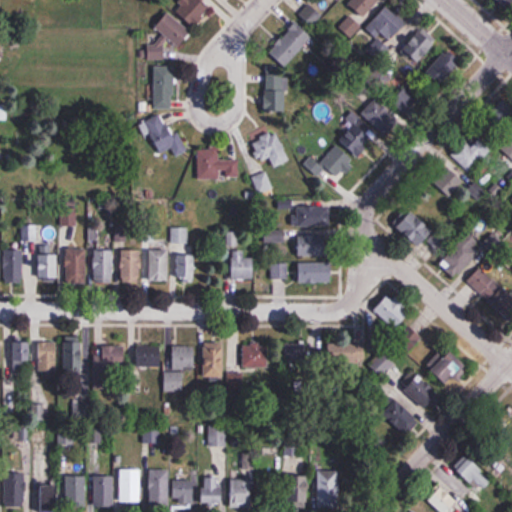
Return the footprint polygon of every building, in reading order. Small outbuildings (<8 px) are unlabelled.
[(193,26),(215,6),(210,0),(180,0),(174,6),(193,26)] [(380,0),(351,0),(348,3),(364,18),(380,0)] [(376,58),(411,19),(390,0),(365,29),(377,39),(367,50),(376,58)] [(511,9),(511,0),(499,0),(500,9),(511,9)] [(313,27),(323,15),(310,3),(299,16),(313,27)] [(193,32),(168,12),(155,28),(163,35),(148,53),(157,60),(172,41),(180,47),(193,32)] [(350,37),(361,26),(352,15),(340,26),(350,37)] [(314,38),(297,22),(270,49),(287,65),(314,38)] [(438,42),(423,27),(400,51),(415,65),(438,42)] [(460,64),(447,51),(425,73),(438,86),(460,64)] [(154,66),(154,108),(175,108),(175,66),(154,66)] [(265,111),(287,111),(287,76),(266,75),(265,111)] [(425,93),(411,80),(391,101),(405,114),(425,93)] [(397,124),(380,97),(363,107),(381,134),(397,124)] [(172,135),(162,114),(145,122),(160,154),(172,148),(176,156),(187,150),(179,132),(172,135)] [(355,115),(338,128),(355,152),(373,139),(355,115)] [(492,148),(471,129),(449,153),(470,172),(492,148)] [(287,154),(275,130),(251,142),(263,166),(287,154)] [(361,164),(340,146),(317,174),(338,191),(361,164)] [(222,169),(232,169),(233,148),(198,148),(198,179),(222,179),(222,169)] [(451,197),(465,180),(446,164),(432,182),(451,197)] [(291,226),(330,226),(330,205),(291,205),(291,226)] [(421,248),(427,241),(434,248),(444,238),(414,209),(397,226),(421,248)] [(188,243),(188,227),(169,227),(169,243),(188,243)] [(484,245),(467,232),(441,264),(457,278),(484,245)] [(327,235),(297,235),(297,256),(327,256),(327,235)] [(193,281),(193,246),(177,246),(177,281),(193,281)] [(23,282),(23,249),(4,249),(4,282),(23,282)] [(86,283),(86,249),(67,249),(67,283),(86,283)] [(113,249),(94,249),(94,283),(113,283),(113,249)] [(141,249),(121,249),(121,283),(141,283),(141,249)] [(149,280),(169,280),(169,249),(149,249),(149,280)] [(232,250),(232,279),(254,279),(254,257),(245,257),(245,250),(232,250)] [(35,279),(58,279),(58,254),(35,254),(35,279)] [(289,262),(272,262),(272,279),(289,279),(289,262)] [(300,283),(333,283),(333,262),(300,262),(300,283)] [(511,294),(481,266),(467,282),(511,321),(511,294)] [(375,309),(395,329),(414,311),(393,290),(375,309)] [(399,337),(425,358),(434,347),(408,326),(399,337)] [(83,340),(64,340),(64,372),(83,372),(83,340)] [(12,371),(29,371),(29,361),(35,361),(35,342),(12,342),(12,371)] [(204,377),(223,377),(224,343),(205,342),(204,377)] [(57,343),(39,343),(39,372),(57,372),(57,343)] [(243,343),(243,367),(269,367),(269,343),(243,343)] [(286,344),(286,368),(313,368),(313,344),(286,344)] [(449,386),(471,364),(452,345),(430,367),(449,386)] [(103,356),(94,356),(94,377),(105,377),(105,367),(124,367),(124,346),(103,346),(103,356)] [(162,346),(135,346),(135,367),(162,367),(162,346)] [(173,372),(165,372),(165,391),(184,391),(184,368),(195,368),(195,346),(173,346),(173,372)] [(396,364),(385,351),(370,364),(381,377),(396,364)] [(432,414),(446,398),(413,370),(399,386),(432,414)] [(228,389),(243,389),(243,374),(228,374),(228,389)] [(420,422),(397,399),(381,415),(404,438),(420,422)] [(226,426),(209,426),(209,448),(226,448),(226,426)] [(242,455),(243,471),(254,470),(253,454),(242,455)] [(475,488),(467,497),(475,504),(495,484),(467,456),(456,468),(475,488)] [(121,469),(121,502),(141,502),(141,469),(121,469)] [(169,505),(169,470),(149,470),(149,505),(169,505)] [(319,508),(338,508),(338,471),(319,471),(319,508)] [(26,507),(26,473),(5,473),(5,507),(26,507)] [(113,507),(113,476),(94,476),(94,507),(113,507)] [(292,505),(311,505),(311,476),(292,476),(292,505)] [(69,477),(69,507),(86,507),(86,477),(69,477)] [(202,502),(223,503),(223,478),(203,477),(202,502)] [(251,505),(251,478),(231,478),(231,505),(251,505)] [(193,480),(174,480),(174,503),(193,503),(193,480)] [(440,511),(459,511),(463,509),(441,485),(427,497),(440,511)] [(40,511),(58,511),(58,486),(40,486),(40,511)]
